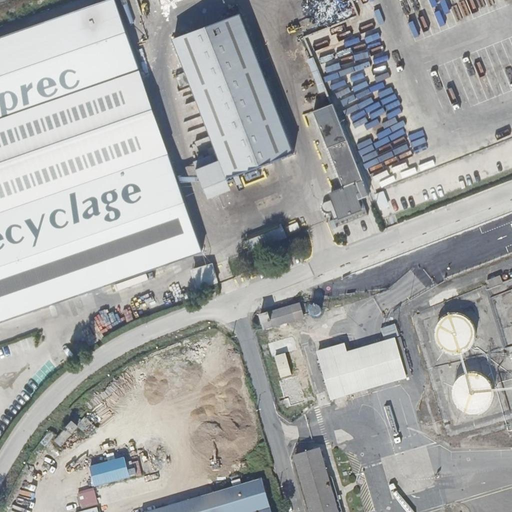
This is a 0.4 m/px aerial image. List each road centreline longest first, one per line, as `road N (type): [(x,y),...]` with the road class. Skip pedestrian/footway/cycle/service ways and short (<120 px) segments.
road 1 (unknown): [(511,460),(460,468),(419,461),(360,331),(379,298),(511,232)]
road 2 (residential): [(0,471),(34,414),(96,359),(237,301)]
road 3 (residential): [(237,301),(511,191)]
road 4 (residential): [(237,301),(296,511)]
road 5 (unknown): [(274,436),(324,421),(359,429),(385,511)]
